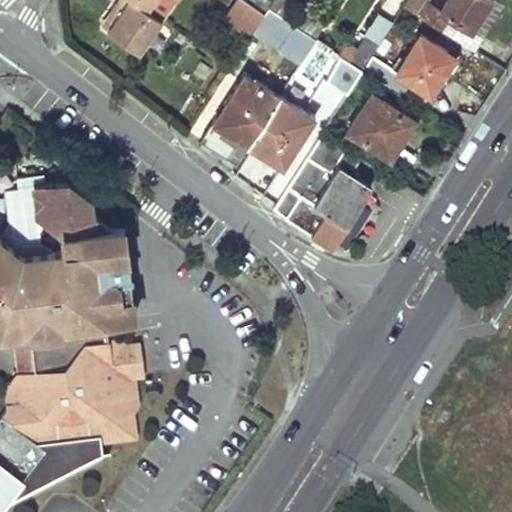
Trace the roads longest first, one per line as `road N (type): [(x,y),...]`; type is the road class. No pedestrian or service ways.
road 1 (residential): [(373,315),(0,33)]
road 2 (primary): [(511,95),(373,315)]
road 3 (primary): [(373,315),(250,511)]
road 4 (primary): [(303,511),(411,341)]
road 5 (primary): [(411,341),(511,182)]
